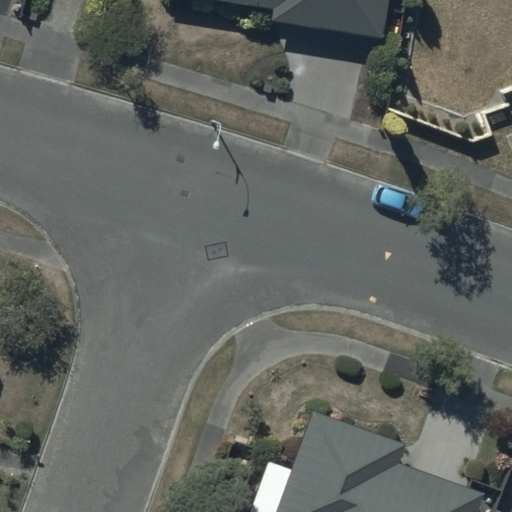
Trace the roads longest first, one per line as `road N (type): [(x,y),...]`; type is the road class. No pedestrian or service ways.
road 1 (residential): [(191,183),(83,511)]
road 2 (tertiary): [(191,183),(511,289)]
road 3 (tertiary): [(0,132),(191,183)]
